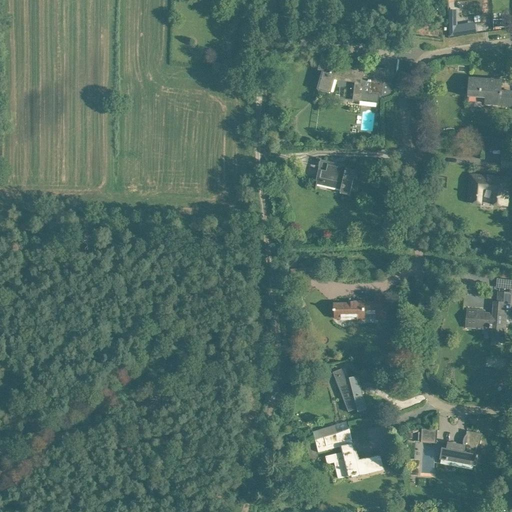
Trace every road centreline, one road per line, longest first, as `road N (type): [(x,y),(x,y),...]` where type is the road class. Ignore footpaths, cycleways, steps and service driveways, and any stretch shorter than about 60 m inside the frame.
road 1 (residential): [(511,410),(447,406),(425,389),(417,354),(410,76),(419,58),(511,37)]
road 2 (track): [(245,511),(270,397),(271,278),(256,144),(269,32)]
